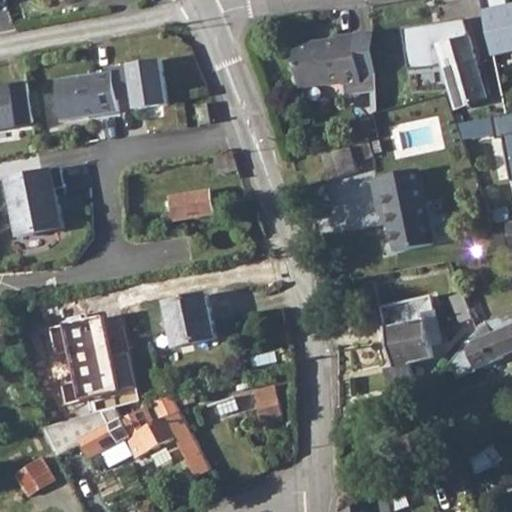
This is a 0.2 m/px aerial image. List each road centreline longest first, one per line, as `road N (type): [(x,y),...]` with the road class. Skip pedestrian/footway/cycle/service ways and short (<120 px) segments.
road 1 (tertiary): [(321,485),(308,291),(252,129)]
road 2 (residential): [(252,129),(104,164),(102,248),(121,257),(178,247)]
road 3 (residential): [(0,46),(204,9)]
road 4 (tertiary): [(252,129),(204,9)]
